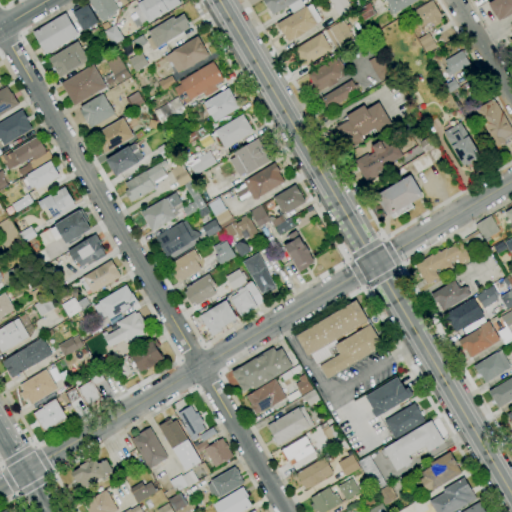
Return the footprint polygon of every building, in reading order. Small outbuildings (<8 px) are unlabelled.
[(103,22),(101,19),(100,20),(89,1),(90,0),(112,0),(118,9),(114,11),(116,14),(103,22)] [(148,23),(147,20),(142,23),(134,9),(138,6),(137,4),(143,0),(178,0),(181,4),(148,23)] [(273,15),(269,9),(268,9),(262,0),(300,0),(304,6),(292,13),(288,6),(273,15)] [(338,17),(333,8),(332,9),(329,4),(330,3),(328,0),(346,0),(352,8),(338,17)] [(417,0),(390,16),(385,7),(388,5),(385,0),(417,0)] [(421,28),(418,23),(420,21),(414,11),(432,0),(441,16),(440,17),(441,19),(440,20),(441,22),(434,27),(431,22),(421,28)] [(498,21),(488,4),(494,0),(511,0),(511,13),(502,20),(502,19),(498,21)] [(364,21),(358,10),(369,3),(376,14),(364,21)] [(84,31),(73,13),(87,4),(98,22),(84,31)] [(288,42),(283,34),(277,24),(306,6),(306,7),(311,4),(321,21),(317,24),(304,32),(305,33),(295,39),(294,38),(288,42)] [(45,54),(33,32),(65,13),(78,35),(45,54)] [(158,48),(157,47),(153,50),(146,40),(151,37),(148,32),(173,17),(175,19),(183,14),(188,23),(187,24),(189,28),(165,43),(166,44),(158,48)] [(336,50),(325,31),(343,20),(354,39),(336,50)] [(113,46),(104,32),(114,25),(123,39),(113,46)] [(357,41),(355,35),(363,31),(366,37),(357,41)] [(303,67),(297,57),(298,57),(293,50),(321,33),(331,50),(303,67)] [(426,53),(418,39),(429,33),(437,47),(426,53)] [(138,48),(133,40),(142,35),(147,43),(138,48)] [(177,73),(173,66),(171,67),(165,57),(173,52),(173,51),(197,36),(209,56),(184,70),(183,69),(177,73)] [(60,78),(48,59),(77,41),(89,61),(60,78)] [(449,76),(445,70),(447,68),(445,65),(447,64),(445,61),(462,50),(462,51),(465,50),(467,55),(465,56),(470,64),(449,76)] [(135,71),(128,60),(141,52),(148,64),(135,71)] [(118,83),(106,61),(117,54),(130,77),(118,83)] [(380,81),(368,61),(380,54),(392,74),(380,81)] [(318,92),(307,75),(337,57),(346,71),(344,72),(345,75),(337,81),(338,82),(329,88),(328,86),(318,92)] [(181,100),(174,88),(180,84),(179,82),(213,62),(224,80),(215,85),(218,90),(205,97),(203,93),(190,100),(188,96),(181,100)] [(74,106),(61,84),(93,64),(106,87),(74,106)] [(163,91),(159,83),(171,75),(176,83),(163,91)] [(326,111),(319,99),(351,80),(358,91),(326,111)] [(449,93),(444,86),(454,80),(459,87),(449,93)] [(0,115),(0,89),(6,86),(11,93),(12,93),(19,104),(0,115)] [(215,122),(210,115),(208,116),(201,105),(204,104),(203,103),(228,88),(240,107),(215,122)] [(131,109),(125,99),(137,92),(144,102),(131,109)] [(91,128),(87,122),(86,122),(80,111),(82,110),(80,107),(102,94),(114,114),(91,128)] [(161,124),(154,111),(177,97),(185,111),(167,122),(166,121),(161,124)] [(496,147),(476,109),(485,104),(484,103),(494,98),(502,113),(504,112),(511,127),(511,132),(511,133),(511,135),(511,137),(504,142),(496,147)] [(349,150),(336,128),(348,120),(346,116),(364,105),(367,110),(379,102),(392,125),(377,133),(375,129),(361,137),(364,141),(349,150)] [(3,145),(0,139),(0,122),(22,110),(28,119),(27,120),(32,129),(3,145)] [(225,148),(214,131),(242,114),(253,132),(225,148)] [(105,154),(99,145),(101,144),(95,134),(122,118),(134,137),(105,154)] [(464,166),(444,132),(460,122),(481,156),(479,157),(478,159),(476,161),(473,160),(470,162),(471,163),(467,165),(466,165),(464,166)] [(188,144),(184,137),(196,130),(197,131),(203,128),(206,133),(188,144)] [(138,139),(135,134),(141,130),(144,135),(138,139)] [(425,153),(420,144),(418,144),(415,140),(417,139),(416,138),(427,132),(436,146),(425,153)] [(21,177),(17,170),(26,165),(26,164),(33,160),(32,158),(20,165),(20,164),(13,168),(13,167),(7,170),(2,162),(1,163),(0,161),(0,155),(3,154),(5,156),(13,152),(12,151),(36,137),(46,153),(49,151),(53,158),(21,177)] [(239,176),(229,160),(235,157),(233,154),(257,139),(270,160),(246,175),(244,173),(239,176)] [(366,183),(354,161),(368,153),(369,155),(375,152),(371,146),(380,141),(381,142),(384,140),(388,147),(395,143),(403,156),(394,161),(395,162),(380,171),(382,174),(366,183)] [(163,159),(156,148),(169,141),(175,151),(163,159)] [(116,177),(106,160),(128,146),(129,147),(134,144),(143,159),(138,162),(138,163),(116,177)] [(196,176),(190,167),(200,161),(198,158),(209,151),(216,162),(196,176)] [(131,202),(125,191),(128,189),(124,183),(145,171),(145,172),(165,160),(167,165),(162,168),(167,176),(155,184),(156,186),(154,187),(154,188),(131,202)] [(37,190),(34,186),(31,188),(25,178),(28,176),(27,175),(50,161),(59,176),(37,190)] [(254,200),(243,182),(274,163),(279,171),(278,172),(284,182),(254,200)] [(180,187),(169,170),(180,164),(184,171),(185,170),(191,180),(180,187)] [(388,217),(376,196),(410,175),(423,196),(411,203),(413,207),(397,217),(395,213),(388,217)] [(208,200),(202,190),(213,184),(219,194),(208,200)] [(283,215),(273,198),(295,185),(305,202),(283,215)] [(53,218),(47,207),(43,210),(38,202),(51,195),(64,187),(73,202),(75,206),(61,215),(60,213),(53,218)] [(152,232),(140,213),(164,199),(175,193),(184,207),(176,211),(177,215),(174,217),(175,218),(152,232)] [(187,217),(182,209),(194,202),(191,197),(198,193),(205,206),(187,217)] [(12,205),(28,195),(33,202),(16,212),(12,205)] [(221,228),(208,205),(219,198),(225,209),(226,208),(234,221),(221,228)] [(259,227),(250,212),(261,205),(270,220),(259,227)] [(511,206),(503,212),(511,227),(511,206)] [(209,212),(201,218),(197,212),(206,207),(209,212)] [(66,244),(62,237),(56,241),(50,230),(55,227),(54,225),(79,210),(79,211),(81,210),(88,221),(87,222),(91,229),(80,235),(80,238),(69,245),(68,243),(66,244)] [(250,239),(248,236),(243,239),(242,236),(239,238),(231,224),(235,221),(236,223),(241,220),(240,219),(247,214),(259,234),(250,239)] [(274,227),(271,221),(281,215),(284,221),(274,227)] [(484,240),(475,225),(490,216),(499,231),(484,240)] [(279,236),(274,228),(292,217),(294,221),(295,221),(298,225),(279,236)] [(167,257),(155,237),(177,225),(186,220),(191,230),(196,231),(201,235),(201,236),(190,242),(190,243),(167,257)] [(214,220),(221,230),(208,238),(202,227),(214,220)] [(227,240),(221,230),(230,224),(236,235),(227,240)] [(24,244),(18,234),(31,227),(36,236),(24,244)] [(299,272),(284,246),(291,242),(287,236),(295,231),(303,245),(305,244),(310,253),(309,254),(314,263),(308,266),(308,267),(299,272)] [(470,250),(464,239),(477,231),(484,242),(470,250)] [(81,267),(76,259),(74,261),(68,252),(95,234),(101,244),(100,244),(105,252),(103,253),(105,256),(95,262),(93,259),(81,267)] [(240,257),(233,245),(243,239),(250,251),(240,257)] [(220,265),(214,256),(217,254),(213,247),(225,240),(235,256),(220,265)] [(427,284),(415,265),(432,254),(433,256),(437,253),(436,252),(438,251),(439,252),(446,248),(447,250),(453,246),(452,245),(455,243),(455,244),(459,242),(470,259),(460,265),(457,260),(453,262),(452,261),(450,262),(453,267),(443,274),(440,268),(435,271),(438,277),(427,284)] [(497,254),(493,248),(503,242),(506,249),(497,254)] [(181,281),(179,278),(176,280),(169,268),(172,266),(170,263),(194,249),(200,260),(197,263),(201,269),(181,281)] [(263,296),(262,293),(261,294),(251,276),(250,276),(242,263),(258,253),(266,267),(264,269),(275,286),(274,286),(275,289),(263,296)] [(88,295),(81,283),(85,281),(82,277),(111,260),(120,276),(92,293),(88,295)] [(13,283),(6,272),(17,266),(23,277),(13,283)] [(233,290),(225,277),(238,269),(241,273),(243,272),(246,278),(244,279),(246,283),(233,290)] [(196,306),(194,303),(191,305),(184,293),(187,291),(186,288),(208,274),(215,285),(212,287),(216,294),(210,298),(209,297),(196,306)] [(443,311),(437,302),(436,303),(431,294),(454,281),(459,289),(465,286),(470,295),(443,311)] [(240,317),(230,300),(232,299),(231,297),(238,293),(237,291),(252,282),(263,301),(257,305),(248,290),(247,291),(256,307),(240,317)] [(109,320),(106,316),(101,319),(94,306),(99,303),(98,302),(126,285),(131,294),(132,293),(138,303),(109,320)] [(483,308),(476,296),(493,285),(499,295),(496,297),(497,300),(483,308)] [(36,302),(30,293),(38,288),(43,298),(36,302)] [(76,297),(73,297),(71,294),(71,291),(73,288),(77,288),(79,291),(79,294),(76,297)] [(511,306),(507,309),(499,297),(511,290),(511,291),(511,306)] [(0,318),(0,295),(4,293),(14,310),(0,318)] [(41,317),(34,305),(48,297),(55,308),(41,317)] [(68,317),(61,305),(74,297),(77,302),(86,297),(90,305),(68,317)] [(455,332),(450,323),(448,324),(443,316),(472,298),(480,313),(475,316),(477,319),(455,332)] [(212,337),(199,316),(226,300),(237,319),(221,328),(222,331),(212,337)] [(327,379),(322,369),(320,370),(311,355),(307,357),(295,336),(356,300),(368,321),(366,322),(368,325),(370,324),(383,346),(327,379)] [(511,340),(505,345),(497,332),(506,327),(500,317),(511,310),(511,323),(507,327),(511,335),(511,340)] [(110,347),(104,337),(120,327),(117,322),(135,312),(136,314),(139,312),(148,329),(146,330),(147,332),(129,342),(126,338),(110,347)] [(1,353),(0,351),(0,329),(18,319),(29,337),(1,353)] [(91,334),(87,326),(95,321),(100,329),(91,334)] [(470,358),(465,349),(463,350),(458,341),(480,328),(479,326),(488,321),(500,341),(470,358)] [(64,357),(57,346),(71,338),(72,339),(77,336),(83,345),(64,357)] [(12,378),(2,362),(42,338),(52,354),(12,378)] [(145,372),(144,370),(140,372),(130,354),(156,339),(160,347),(157,349),(163,358),(156,362),(157,364),(145,372)] [(243,391),(231,372),(256,358),(256,359),(263,355),(262,354),(273,347),(275,351),(280,348),(292,367),(254,390),(251,386),(243,391)] [(486,383),(480,374),(479,375),(474,366),(501,350),(511,368),(486,383)] [(284,381),(280,375),(298,365),(301,369),(292,375),(293,376),(284,381)] [(31,405),(28,399),(24,401),(20,393),(23,391),(20,385),(45,370),(57,389),(31,405)] [(88,406),(77,389),(91,381),(89,377),(99,371),(105,380),(95,386),(101,398),(88,406)] [(301,395),(295,384),(300,381),(298,378),(304,374),(312,389),(301,395)] [(511,400),(498,408),(488,392),(511,377),(511,400)] [(376,418),(371,410),(372,409),(365,397),(397,378),(401,384),(402,384),(405,390),(408,388),(413,396),(376,418)] [(255,415),(250,406),(251,405),(246,396),(275,379),(286,398),(271,407),(270,406),(255,415)] [(70,403),(64,393),(74,388),(80,397),(70,403)] [(309,407),(303,396),(314,389),(320,400),(309,407)] [(290,402),(286,397),(297,390),(300,396),(290,402)] [(44,431),(34,414),(43,408),(43,407),(55,399),(67,419),(54,426),(54,425),(44,431)] [(394,439),(384,421),(414,403),(425,421),(394,439)] [(192,442),(184,428),(186,427),(178,413),(190,406),(195,414),(197,413),(203,423),(201,424),(204,429),(196,434),(198,438),(192,442)] [(277,445),(272,437),(274,437),(267,426),(298,408),(299,409),(303,407),(313,424),(277,445)] [(186,471),(173,450),(172,450),(158,426),(170,419),(172,422),(176,420),(201,462),(186,471)] [(396,471),(383,449),(431,420),(444,443),(428,452),(425,446),(408,456),(412,462),(396,471)] [(332,447),(319,427),(326,423),(329,427),(333,424),(343,440),(332,447)] [(215,468),(204,450),(198,453),(195,446),(202,442),(199,435),(213,427),(217,434),(205,440),(208,446),(222,439),(225,444),(226,443),(228,447),(227,448),(233,457),(215,468)] [(149,469),(132,439),(137,436),(138,437),(139,436),(138,434),(150,428),(168,458),(149,469)] [(292,465),(289,461),(286,463),(280,451),(306,436),(315,452),(292,465)] [(427,492),(419,480),(423,477),(420,473),(431,466),(430,463),(449,452),(461,473),(431,491),(431,490),(427,492)] [(345,476),(337,463),(352,455),(359,468),(345,476)] [(375,492),(357,462),(368,456),(386,485),(375,492)] [(305,490),(296,474),(324,457),(333,473),(324,479),(324,480),(310,488),(310,487),(305,490)] [(83,488),(78,480),(76,481),(71,473),(80,468),(79,467),(87,462),(88,463),(95,459),(98,464),(106,459),(113,470),(83,488)] [(215,499),(213,495),(211,496),(208,489),(209,489),(207,485),(211,482),(210,481),(235,467),(244,483),(220,497),(220,496),(215,499)] [(176,493),(169,481),(180,475),(181,476),(191,470),(198,481),(188,487),(187,486),(176,493)] [(453,511),(435,511),(429,502),(444,492),(443,490),(464,477),(476,498),(453,511)] [(346,501),(337,486),(351,478),(360,492),(346,501)] [(138,503),(130,489),(141,482),(144,486),(151,482),(156,492),(138,503)] [(384,505),(376,492),(389,485),(397,498),(384,505)] [(241,511),(216,511),(213,505),(242,487),(248,497),(247,498),(252,506),(241,511)] [(324,511),(318,511),(316,511),(314,511),(310,506),(313,504),(310,499),(328,487),(333,495),(336,493),(341,502),(324,511)] [(114,511),(88,511),(83,503),(106,490),(118,510),(114,511)] [(175,511),(168,500),(180,493),(187,504),(175,511)] [(462,511),(478,502),(483,511),(462,511)] [(158,511),(157,510),(168,503),(173,511),(158,511)] [(369,511),(381,503),(386,511),(369,511)]
